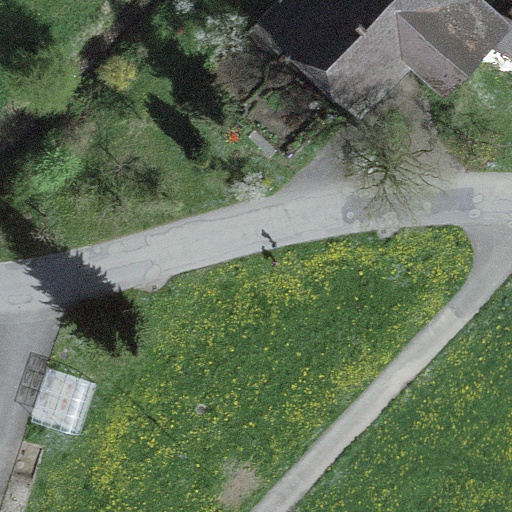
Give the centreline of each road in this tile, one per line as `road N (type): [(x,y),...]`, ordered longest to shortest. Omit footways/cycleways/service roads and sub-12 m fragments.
road 1 (unclassified): [(511,199),(385,202),(0,286)]
road 2 (track): [(265,511),(511,244)]
